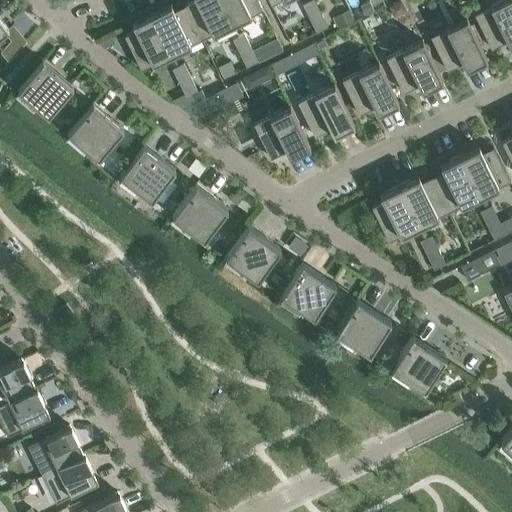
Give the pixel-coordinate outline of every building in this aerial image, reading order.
[(194,0),(185,5),(202,39),(232,24),(220,0),(194,0)] [(220,0),(232,24),(251,14),(263,9),(258,0),(220,0)] [(310,0),(302,4),(309,18),(321,13),(314,0),(310,0)] [(401,0),(389,6),(394,17),(406,11),(401,0)] [(511,45),(511,0),(501,0),(490,6),(475,14),(491,48),(507,40),(510,47),(511,45)] [(171,4),(151,13),(172,54),(202,39),(185,5),(174,10),(171,6),(172,5),(171,4)] [(172,54),(151,13),(132,23),(133,24),(134,24),(136,29),(124,35),(141,69),(152,63),(153,63),(172,54)] [(321,13),(309,18),(316,33),(328,27),(321,13)] [(0,35),(9,28),(0,17),(0,35)] [(487,58),(467,18),(446,28),(430,36),(447,70),(463,62),(466,69),(487,58)] [(111,33),(97,40),(105,46),(115,41),(111,33)] [(232,39),(239,53),(251,47),(244,33),(232,39)] [(443,80),(422,39),(402,50),(386,58),(403,92),(419,84),(422,91),(443,80)] [(313,42),(271,63),(276,73),(318,53),(313,42)] [(251,47),(239,53),(246,67),(258,62),(251,47)] [(18,89),(46,113),(48,115),(73,86),(43,60),(18,89)] [(398,102),(378,61),(358,72),(342,80),(359,114),(375,106),(378,112),(398,102)] [(172,69),(179,83),(191,77),(183,63),(172,69)] [(269,64),(243,77),(248,89),(275,76),(269,64)] [(191,77),(179,83),(186,97),(192,95),(198,92),(191,77)] [(354,124),(334,83),(314,94),(298,101),(315,136),(331,128),(334,134),(354,124)] [(198,92),(192,95),(194,100),(195,102),(205,97),(204,95),(202,90),(198,92)] [(68,132),(96,156),(98,158),(123,128),(93,102),(68,132)] [(310,146),(290,105),(269,115),(269,116),(254,123),(271,158),(286,150),(290,156),(310,146)] [(511,128),(510,130),(511,132),(511,137),(502,142),(511,162),(511,128)] [(120,174),(149,197),(152,199),(175,168),(144,143),(120,174)] [(479,146),(459,155),(480,196),(499,186),(510,180),(493,146),(481,152),(479,148),(479,147),(479,146)] [(444,171),(432,177),(449,211),(480,196),(459,155),(440,165),(441,166),(444,171)] [(196,159),(188,169),(199,177),(207,167),(196,159)] [(418,175),(399,185),(419,226),(449,211),(432,177),(421,182),(419,177),(418,175)] [(172,214),(202,237),(204,239),(228,208),(196,184),(172,214)] [(419,226),(399,185),(380,194),(381,196),(383,201),(372,207),(389,241),(400,235),(419,226)] [(237,192),(230,200),(236,205),(243,197),(237,192)] [(480,211),(487,226),(499,220),(491,205),(480,211)] [(499,220),(487,226),(494,240),(506,234),(499,220)] [(225,255),(228,257),(258,279),(281,248),(248,224),(225,255)] [(420,241),(427,255),(438,250),(431,235),(420,241)] [(295,238),(288,248),(300,257),(307,246),(295,238)] [(493,249),(461,265),(468,279),(500,263),(493,249)] [(438,250),(427,255),(434,270),(446,264),(438,250)] [(281,294),(312,315),(314,316),(336,284),(302,262),(281,294)] [(337,285),(330,295),(341,302),(348,292),(337,285)] [(336,331),(367,351),(370,353),(391,320),(357,298),(336,331)] [(56,311),(57,311),(63,320),(73,313),(66,304),(56,311)] [(391,367),(422,388),(425,389),(446,357),(413,335),(391,367)] [(21,358),(0,368),(0,404),(36,387),(21,358)] [(36,387),(0,404),(0,420),(8,436),(50,416),(36,387)] [(28,446),(42,474),(84,454),(70,425),(28,446)] [(511,428),(501,440),(511,450),(511,428)] [(84,454),(42,474),(56,503),(98,482),(84,454)] [(76,511),(127,511),(118,491),(76,511)]
